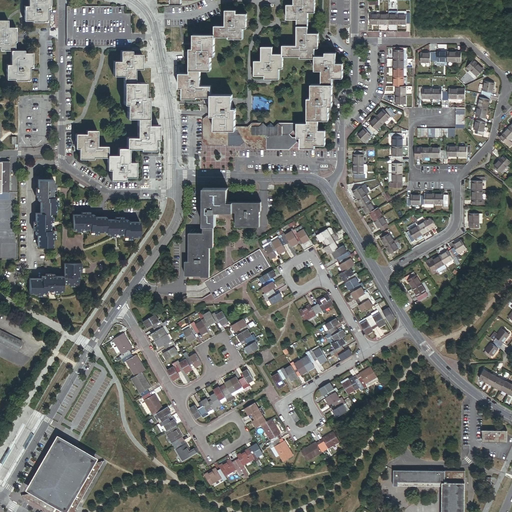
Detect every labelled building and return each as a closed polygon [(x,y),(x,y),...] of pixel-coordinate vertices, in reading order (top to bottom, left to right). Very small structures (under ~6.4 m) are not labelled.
[(28,0),(29,6),(27,6),(25,6),(25,10),(25,21),(33,21),(33,22),(44,22),(47,22),(47,20),(48,9),(50,9),(50,6),(50,0),(28,0)] [(294,4),(289,4),(289,11),(287,11),(287,19),(298,19),(307,19),(307,12),(308,12),(314,12),(314,5),(315,5),(314,0),(295,0),(295,4),(294,4)] [(350,0),(330,0),(330,24),(350,24),(350,0)] [(67,7),(67,47),(132,47),(131,37),(131,14),(125,13),(125,6),(124,6),(74,7),(69,7),(67,7)] [(227,17),(226,17),(225,26),(215,26),(215,35),(215,36),(222,37),(222,35),(229,35),(229,37),(236,37),(236,39),(243,39),(243,28),(245,28),(245,21),(247,21),(247,14),(237,13),(237,10),(227,10),(227,17)] [(406,12),(397,12),(397,15),(406,15),(406,25),(410,25),(410,14),(406,14),(406,12)] [(370,25),(379,25),(379,15),(370,15),(370,25)] [(379,25),(388,25),(388,15),(379,15),(379,25)] [(388,25),(397,25),(397,15),(388,15),(388,25)] [(397,25),(406,25),(406,15),(397,15),(397,25)] [(0,48),(1,48),(1,51),(11,51),(11,65),(10,65),(7,65),(7,69),(7,79),(16,79),(16,81),(26,81),(30,81),(30,78),(30,68),(31,68),(33,68),(33,64),(33,53),(24,53),(24,51),(22,51),(15,51),(15,42),(16,42),(17,28),(8,28),(8,21),(0,20),(0,48)] [(318,33),(308,33),(297,33),(297,45),(283,45),(283,54),(283,56),(294,56),(294,55),(301,55),(301,56),(308,56),(308,58),(315,58),(315,56),(315,48),(317,48),(317,41),(318,41),(318,33)] [(215,35),(196,35),(195,35),(195,41),(195,48),(194,48),(190,48),(190,52),(192,52),(192,59),(192,66),(190,66),(190,70),(199,70),(201,70),(211,70),(211,63),(210,63),(210,56),(211,56),(215,56),(215,52),(213,53),(213,45),(213,39),(215,38),(215,36),(215,35)] [(283,56),(283,54),(273,54),(273,47),(262,47),(262,54),(264,54),(264,61),(262,61),(256,61),(256,68),(255,68),(255,75),(265,75),(265,77),(273,77),(273,78),(279,78),(280,68),(281,68),(282,61),(283,61),(283,56)] [(394,50),(394,59),(403,59),(403,50),(401,50),(396,50),(394,50)] [(122,58),(121,58),(121,61),(115,61),(115,68),(114,68),(114,76),(124,76),(124,86),(125,87),(125,94),(125,100),(124,100),(124,104),(127,104),(129,104),(129,111),(127,111),(127,118),(138,118),(138,125),(139,125),(139,133),(138,133),(138,137),(134,137),(134,139),(127,139),(127,148),(118,148),(118,155),(108,156),(108,146),(97,147),(97,131),(86,130),(86,134),(76,134),(76,142),(79,142),(79,145),(77,145),(77,149),(79,149),(79,159),(86,159),(86,158),(94,157),(94,156),(100,156),(100,157),(108,157),(108,163),(109,163),(109,170),(111,170),(111,180),(119,180),(119,179),(122,179),(122,177),(125,177),(136,177),(136,169),(134,169),(134,162),(129,162),(127,162),(127,156),(129,156),(129,148),(134,148),(134,147),(141,147),(141,149),(148,149),(148,150),(155,150),(155,140),(157,140),(157,133),(158,133),(158,126),(148,125),(148,118),(148,115),(147,115),(147,107),(147,104),(145,104),(145,101),(148,101),(148,97),(145,97),(144,97),(144,90),(145,90),(145,83),(135,83),(135,76),(133,76),(133,69),(135,69),(141,69),(140,66),(138,65),(139,62),(142,62),(142,54),(132,54),(132,51),(122,51),(122,58)] [(326,56),(315,56),(315,58),(315,63),(316,63),(316,70),(322,70),(322,77),(333,77),(343,77),(343,70),(341,70),(341,63),(336,63),(336,59),(335,59),(335,52),(326,52),(326,56)] [(420,63),(430,63),(430,61),(433,61),(434,52),(430,52),(430,53),(420,53),(420,63)] [(433,61),(447,62),(447,52),(434,52),(433,61)] [(447,62),(461,62),(461,52),(447,52),(447,62)] [(403,59),(394,59),(394,68),(403,68),(403,59)] [(468,71),(475,78),(483,70),(473,60),(465,68),(468,71)] [(403,68),(394,68),(394,77),(403,77),(403,68)] [(199,77),(199,70),(190,70),(190,73),(180,73),(180,81),(181,81),(181,87),(183,88),(183,98),(190,98),(191,96),(197,96),(197,95),(204,95),(204,96),(211,96),(211,95),(211,86),(201,85),(201,77),(199,77)] [(475,78),(468,71),(466,73),(473,80),(475,78)] [(403,77),(394,77),(394,86),(396,86),(403,86),(403,77)] [(492,93),(494,83),(485,81),(483,91),(492,92),(492,93)] [(308,116),(308,119),(317,119),(319,119),(329,120),(329,113),(328,113),(328,106),(329,106),(332,106),(332,102),(331,102),(331,95),(331,88),(333,88),(333,84),(322,84),(311,84),(311,91),(313,91),(313,98),(311,98),(308,98),(308,102),(309,102),(309,109),(309,116),(308,116)] [(396,86),(396,95),(406,95),(406,86),(403,86),(396,86)] [(422,98),(432,99),(432,89),(422,89),(422,98)] [(432,89),(432,99),(442,99),(442,91),(442,89),(432,89)] [(449,91),(449,99),(459,99),(459,89),(449,89),(449,91)] [(233,95),(211,95),(211,96),(211,105),(213,105),(220,105),(220,108),(232,109),(233,95)] [(406,95),(396,95),(396,104),(406,105),(406,95)] [(478,107),(487,109),(489,99),(482,97),(480,97),(478,107)] [(236,130),(236,126),(234,126),(234,119),(234,112),(236,112),(236,109),(232,109),(220,108),(220,105),(213,105),(213,112),(211,112),(211,116),(215,116),(215,130),(236,130)] [(485,118),(487,109),(478,107),(476,116),(477,117),(485,118)] [(387,108),(384,111),(390,116),(391,117),(393,114),(387,108)] [(384,110),(376,117),(383,123),(390,116),(384,111),(384,110)] [(267,149),(267,145),(256,145),(242,132),(249,126),(236,126),(236,130),(242,137),(237,142),(207,141),(205,139),(205,121),(208,119),(208,116),(203,121),(203,141),(207,145),(241,146),(244,142),(252,149),(267,149)] [(242,137),(236,130),(215,130),(215,116),(211,116),(208,116),(208,119),(205,121),(205,139),(207,141),(237,142),(242,137)] [(383,123),(376,117),(370,123),(370,124),(376,130),(383,123)] [(301,147),(308,148),(308,146),(315,146),(315,144),(325,145),(325,137),(324,137),(324,130),(319,130),(319,127),(317,127),(317,119),(308,119),(308,123),(298,123),(297,125),(297,131),(297,138),(301,138),(301,142),(301,147)] [(483,132),(485,122),(476,120),(474,130),(476,130),(483,132)] [(260,134),(259,123),(253,123),(249,126),(242,132),(256,145),(267,145),(267,134),(260,134)] [(293,130),(297,131),(297,125),(294,125),(294,123),(278,123),(275,127),(271,123),(267,126),(263,123),(259,123),(260,134),(267,134),(267,145),(290,145),(295,140),(292,137),(290,134),(293,130)] [(370,124),(368,127),(374,134),(377,131),(376,130),(370,124)] [(368,127),(365,129),(371,135),(372,136),(374,134),(368,127)] [(371,135),(365,129),(365,128),(358,135),(364,142),(371,135)] [(511,138),(511,129),(509,128),(500,137),(510,146),(511,144),(511,143),(510,141),(511,138)] [(393,146),(402,146),(402,136),(393,136),(393,146)] [(297,142),(297,138),(292,137),(295,140),(290,145),(267,145),(267,149),(297,150),(297,142)] [(402,156),(402,146),(393,146),(393,156),(402,156)] [(421,158),(431,158),(430,147),(421,147),(421,148),(421,158)] [(430,147),(431,158),(440,158),(440,150),(440,147),(430,147)] [(448,156),(457,156),(457,147),(448,147),(448,150),(448,156)] [(457,147),(457,156),(467,156),(467,154),(467,147),(457,147)] [(354,164),(364,164),(364,154),(355,154),(354,154),(354,164)] [(511,162),(503,155),(500,158),(501,159),(494,166),(501,172),(511,162)] [(0,192),(1,193),(9,193),(10,162),(1,162),(0,161),(0,192)] [(392,173),(402,173),(402,163),(392,163),(392,173)] [(364,174),(364,164),(354,164),(354,174),(355,174),(364,174)] [(402,183),(402,173),(392,173),(392,183),(402,183)] [(56,201),(55,197),(53,197),(53,180),(38,180),(38,201),(40,201),(40,213),(36,213),(35,234),(38,234),(38,247),(53,247),(53,239),(55,239),(55,234),(53,235),(53,231),(51,231),(51,213),(55,213),(55,206),(58,206),(58,201),(56,201)] [(472,181),(472,191),(482,190),(482,181),(476,181),(472,181)] [(357,199),(365,194),(361,186),(353,191),(357,199)] [(227,187),(206,187),(205,233),(191,233),(191,261),(187,261),(187,275),(209,275),(209,247),(212,247),(213,225),(216,225),(217,210),(237,210),(237,224),(260,225),(260,203),(227,203),(227,187)] [(482,190),(472,191),(472,205),(486,205),(486,200),(482,200),(482,190)] [(362,207),(370,202),(365,194),(357,199),(362,207)] [(434,204),(434,194),(424,194),(424,195),(424,204),(434,204)] [(444,194),(434,194),(434,204),(444,204),(444,197),(444,194)] [(421,204),(421,195),(411,195),(411,197),(411,205),(421,205),(421,204)] [(375,209),(370,202),(362,207),(367,215),(369,213),(375,209)] [(382,216),(377,208),(375,209),(369,213),(374,221),(382,216)] [(469,214),(469,223),(470,223),(478,223),(479,214),(474,214),(469,214)] [(94,232),(93,235),(99,235),(99,232),(106,232),(106,234),(123,235),(123,237),(127,237),(127,240),(132,240),(132,237),(139,237),(140,222),(128,222),(128,220),(106,219),(106,217),(94,217),(94,215),(73,215),(73,230),(90,230),(90,232),(94,232)] [(387,223),(382,216),(374,221),(378,228),(379,228),(387,223)] [(417,226),(422,234),(435,226),(430,219),(417,226)] [(387,223),(379,228),(381,231),(389,227),(387,223)] [(414,239),(422,234),(417,226),(409,231),(414,239)] [(304,243),(310,239),(304,229),(298,232),(295,229),(293,231),(298,239),(301,238),(304,243)] [(331,235),(327,229),(317,235),(321,242),(326,238),(328,241),(336,237),(334,234),(331,235)] [(299,242),(298,239),(293,231),(286,235),(285,232),(281,234),(286,243),(289,241),(293,246),(299,242)] [(414,239),(409,231),(406,233),(412,243),(415,241),(414,239)] [(386,246),(394,242),(389,233),(382,238),(381,238),(386,246)] [(279,238),(273,243),(276,248),(280,254),(286,250),(283,244),(286,243),(281,234),(278,236),(279,238)] [(336,237),(328,241),(330,244),(325,248),(329,254),(332,252),(339,248),(335,241),(338,240),(336,237)] [(454,247),(452,249),(456,257),(458,260),(461,259),(459,255),(467,250),(466,248),(461,240),(453,245),(454,247)] [(271,246),(265,249),(271,259),(277,255),(273,250),(276,248),(273,243),(272,241),(269,243),(271,246)] [(398,249),(394,242),(386,246),(390,254),(398,249)] [(344,245),(339,248),(332,252),(336,259),(342,256),(343,259),(351,254),(350,251),(348,252),(344,245)] [(260,249),(204,282),(210,290),(215,299),(270,266),(260,249)] [(448,251),(440,256),(445,264),(445,265),(453,259),(457,265),(460,264),(458,260),(456,257),(452,249),(448,251)] [(353,257),(351,254),(343,259),(345,261),(340,265),(344,272),(351,268),(355,265),(351,258),(353,257)] [(430,260),(426,262),(433,274),(438,271),(439,272),(447,267),(445,265),(445,264),(440,256),(436,258),(431,261),(430,260)] [(37,296),(42,296),(42,294),(46,294),(46,292),(63,291),(63,285),(70,285),(70,287),(75,287),(75,285),(79,285),(79,272),(82,273),(82,268),(82,264),(64,264),(64,277),(63,277),(63,276),(42,276),(42,279),(29,279),(29,294),(37,293),(37,296)] [(354,274),(351,268),(344,272),(340,274),(344,280),(350,277),(351,280),(356,277),(359,276),(357,272),(354,274)] [(276,275),(273,270),(263,276),(266,281),(264,283),(265,286),(273,281),(275,280),(273,277),(276,275)] [(406,281),(408,280),(416,275),(414,272),(405,278),(406,281)] [(413,288),(421,284),(416,275),(408,280),(413,288)] [(360,284),(356,277),(351,280),(346,283),(350,290),(355,287),(357,290),(362,287),(364,285),(362,282),(360,284)] [(276,287),(273,281),(265,286),(263,287),(266,293),(263,294),(265,298),(274,292),(273,289),(276,287)] [(426,292),(421,284),(413,288),(418,297),(426,292)] [(366,293),(362,287),(357,290),(352,293),(355,299),(361,296),(363,299),(370,295),(368,292),(366,293)] [(274,292),(265,298),(267,301),(270,299),(273,305),(283,299),(280,293),(276,295),(274,292)] [(426,292),(418,297),(417,298),(418,301),(428,295),(426,292)] [(318,303),(315,305),(319,313),(334,304),(328,294),(317,301),(318,303)] [(372,298),(370,295),(363,299),(364,302),(359,305),(363,312),(373,306),(369,300),(372,298)] [(319,313),(315,305),(312,307),(310,305),(299,311),(305,321),(316,314),(319,313)] [(396,317),(390,307),(383,311),(381,308),(378,310),(380,313),(383,318),(386,316),(389,321),(396,317)] [(207,327),(216,321),(212,314),(210,311),(204,315),(202,312),(199,314),(203,320),(207,327)] [(222,325),(229,321),(223,311),(217,315),(215,312),(212,314),(216,321),(219,320),(222,325)] [(383,318),(380,313),(373,317),(372,314),(369,316),(373,323),(376,322),(379,326),(380,327),(386,323),(383,318)] [(155,314),(144,321),(148,328),(153,325),(155,328),(163,323),(161,320),(159,321),(155,314)] [(316,314),(305,321),(306,323),(318,317),(316,314)] [(370,325),(373,323),(369,316),(366,318),(367,320),(361,324),(367,334),(373,331),(373,329),(370,325)] [(247,325),(243,318),(232,325),(236,332),(241,329),(243,332),(248,329),(251,327),(249,324),(247,325)] [(328,334),(335,330),(334,327),(339,324),(336,318),(326,324),(329,330),(326,331),(328,334)] [(207,327),(203,320),(196,324),(194,322),(192,323),(196,331),(199,329),(202,335),(209,331),(207,327)] [(165,326),(163,323),(155,328),(157,331),(152,334),(155,341),(167,334),(163,327),(165,326)] [(196,331),(192,323),(188,325),(190,328),(183,332),(189,342),(196,338),(193,332),(196,331)] [(252,336),(248,329),(243,332),(238,335),(242,341),(247,339),(249,341),(256,337),(254,334),(252,336)] [(496,338),(502,343),(509,334),(502,329),(495,338),(496,338)] [(337,333),(335,330),(328,334),(330,337),(333,336),(336,341),(342,338),(346,335),(343,330),(337,333)] [(0,343),(17,352),(22,342),(0,331),(0,343)] [(124,358),(131,353),(129,350),(133,348),(130,345),(129,345),(127,341),(128,340),(124,333),(113,339),(124,358)] [(167,334),(155,341),(160,348),(165,344),(166,347),(175,343),(173,340),(171,341),(167,334)] [(258,340),(256,337),(249,341),(250,344),(245,347),(249,354),(259,349),(255,342),(258,340)] [(346,343),(342,338),(336,341),(333,343),(336,349),(333,350),(335,354),(342,349),(340,346),(346,343)] [(496,338),(494,341),(501,347),(504,344),(502,343),(496,338)] [(501,347),(494,341),(492,344),(498,349),(499,349),(501,347)] [(176,346),(175,343),(166,347),(168,350),(163,354),(167,360),(178,353),(174,347),(176,346)] [(498,349),(492,344),(491,343),(485,351),(492,356),(498,349)] [(310,352),(315,360),(317,358),(321,364),(327,360),(321,348),(314,352),(313,350),(310,352)] [(344,352),(342,349),(335,354),(336,356),(339,355),(343,360),(353,355),(349,349),(344,352)] [(183,354),(187,359),(189,364),(192,362),(196,368),(202,364),(196,353),(190,357),(187,352),(183,354)] [(312,362),(315,360),(310,352),(307,354),(308,356),(301,360),(308,371),(315,367),(312,362)] [(133,357),(131,353),(124,358),(135,376),(142,372),(146,370),(141,362),(140,363),(138,360),(139,359),(137,355),(133,357)] [(189,364),(187,359),(180,363),(178,360),(175,362),(180,370),(183,368),(186,373),(193,369),(189,364)] [(302,375),(308,371),(301,360),(295,364),(294,362),(290,363),(292,365),(295,371),(298,369),(302,375)] [(180,370),(175,362),(172,364),(174,367),(167,370),(174,381),(180,377),(177,371),(180,370)] [(298,377),(295,371),(292,365),(285,369),(284,367),(281,369),(285,377),(288,375),(292,381),(298,377)] [(378,377),(371,367),(367,369),(368,370),(364,373),(363,372),(357,375),(364,388),(368,386),(366,384),(378,377)] [(245,378),(242,380),(247,388),(250,386),(248,383),(254,380),(248,369),(242,373),(245,378)] [(285,377),(281,369),(278,371),(279,373),(272,377),(279,388),(286,384),(283,379),(285,377)] [(486,382),(491,374),(484,370),(479,378),(486,382)] [(146,380),(142,372),(135,376),(131,378),(142,397),(149,393),(147,389),(151,388),(148,384),(147,385),(145,381),(146,380)] [(494,387),(499,378),(491,374),(486,382),(494,387)] [(364,388),(357,375),(350,379),(351,380),(347,383),(346,382),(342,384),(348,394),(359,388),(361,390),(364,388)] [(247,388),(242,380),(239,382),(236,376),(231,380),(237,390),(242,387),(244,389),(247,388)] [(506,382),(499,378),(494,387),(501,390),(506,382)] [(237,390),(231,380),(225,383),(228,388),(225,390),(230,398),(233,396),(231,393),(237,390)] [(330,392),(332,395),(336,392),(339,390),(337,388),(334,389),(330,382),(320,388),(324,395),(330,392)] [(508,394),(511,387),(511,385),(506,382),(501,390),(508,394)] [(230,398),(225,390),(222,392),(219,386),(214,390),(216,393),(220,400),(225,397),(227,399),(230,398)] [(337,404),(344,400),(343,397),(340,398),(336,392),(332,395),(326,398),(329,404),(335,401),(337,404)] [(151,396),(149,393),(142,397),(153,415),(157,413),(163,409),(159,402),(158,403),(156,399),(157,398),(154,394),(151,396)] [(220,400),(216,393),(210,396),(212,400),(209,402),(213,408),(215,411),(218,409),(216,407),(222,403),(220,400)] [(213,408),(209,402),(207,398),(202,402),(204,407),(202,409),(206,416),(209,414),(208,412),(213,408)] [(337,417),(347,411),(343,405),(346,403),(344,400),(337,404),(339,407),(333,411),(337,417)] [(256,415),(263,410),(262,408),(259,409),(255,403),(245,409),(249,415),(254,412),(256,415)] [(206,416),(202,409),(199,410),(195,405),(190,408),(196,419),(201,415),(203,418),(206,416)] [(167,407),(163,409),(157,413),(160,419),(158,420),(160,423),(167,419),(165,416),(170,413),(167,407)] [(256,428),(261,425),(266,422),(262,415),(265,414),(263,410),(256,415),(258,418),(252,421),(256,428)] [(164,425),(167,430),(175,426),(177,424),(174,419),(169,422),(167,419),(160,423),(161,427),(164,425)] [(272,443),(281,438),(280,434),(281,434),(278,430),(277,431),(275,427),(276,426),(272,419),(266,422),(261,425),(272,443)] [(174,446),(181,442),(179,439),(182,437),(180,434),(179,435),(177,430),(178,430),(175,426),(167,430),(165,432),(174,446)] [(507,431),(482,431),(482,442),(507,442),(507,431)] [(340,442),(334,432),(330,434),(331,435),(327,438),(326,436),(322,438),(323,439),(320,441),(325,451),(340,442)] [(91,466),(92,466),(92,465),(93,465),(93,464),(94,463),(94,462),(93,461),(92,460),(91,459),(90,459),(61,443),(61,442),(61,440),(61,439),(60,438),(59,437),(58,437),(56,437),(55,438),(54,439),(54,440),(54,441),(54,443),(55,443),(56,444),(31,487),(30,487),(29,488),(29,489),(28,490),(29,491),(29,492),(31,493),(32,493),(33,493),(20,497),(46,511),(74,511),(75,511),(74,511),(102,463),(91,466)] [(283,462),(294,456),(289,448),(288,449),(286,445),(287,444),(285,440),(283,441),(281,438),(272,443),(283,462)] [(325,451),(320,441),(316,443),(316,442),(313,444),(313,445),(310,448),(309,447),(301,451),(307,461),(325,451)] [(174,446),(183,461),(193,455),(191,452),(189,452),(187,448),(188,447),(186,444),(183,445),(181,442),(174,446)] [(250,452),(254,459),(256,461),(259,460),(257,457),(263,454),(257,444),(251,447),(253,450),(250,452)] [(239,459),(236,461),(240,468),(241,470),(244,468),(243,466),(254,459),(250,452),(248,449),(237,455),(239,459)] [(221,469),(225,476),(240,468),(236,461),(232,463),(230,459),(219,466),(221,469)] [(204,475),(211,485),(225,476),(221,469),(218,471),(216,468),(204,475)] [(442,482),(465,483),(465,471),(394,470),(393,486),(442,487),(442,482)] [(464,511),(465,483),(442,482),(442,487),(441,511),(464,511)]
